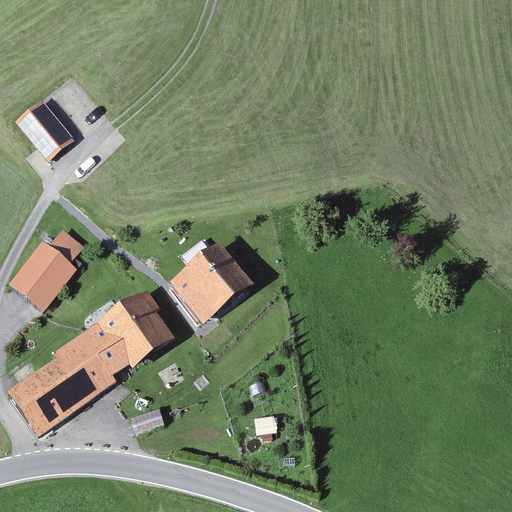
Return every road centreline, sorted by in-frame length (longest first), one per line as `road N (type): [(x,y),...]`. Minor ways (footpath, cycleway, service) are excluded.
road 1 (tertiary): [(0,472),(85,461),(160,470),(285,511)]
road 2 (track): [(115,127),(180,65),(211,0)]
